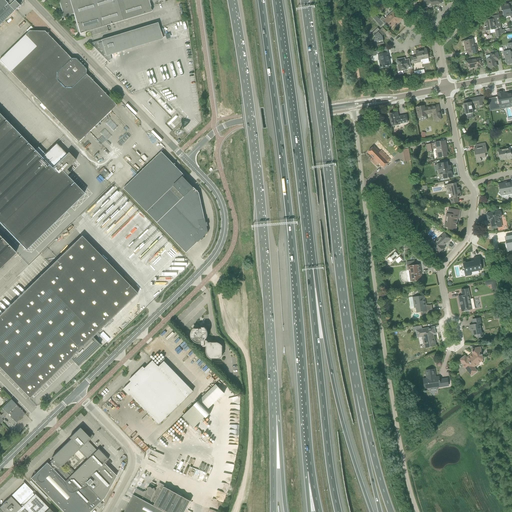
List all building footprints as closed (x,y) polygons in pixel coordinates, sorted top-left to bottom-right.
[(0,0),(0,24),(20,6),(14,0),(12,2),(11,2),(12,0),(5,0),(7,1),(6,2),(3,0),(0,0)] [(58,0),(62,12),(61,12),(63,18),(70,16),(71,15),(73,14),(80,34),(89,31),(91,36),(107,31),(106,26),(152,12),(150,7),(148,0),(58,0)] [(506,5),(500,6),(501,11),(502,11),(503,16),(503,17),(510,16),(510,18),(511,17),(511,2),(506,3),(506,5)] [(383,17),(380,20),(388,28),(390,26),(391,27),(397,22),(398,23),(402,20),(393,11),(385,19),(383,17)] [(502,30),(499,20),(499,15),(491,16),(492,20),(484,21),(485,27),(484,27),(484,28),(485,27),(485,31),(495,29),(495,28),(497,27),(498,31),(495,31),(496,36),(500,36),(500,34),(505,33),(504,30),(502,30)] [(374,16),(371,18),(381,27),(383,25),(374,16)] [(89,43),(109,63),(108,62),(109,60),(111,59),(110,55),(162,39),(157,22),(90,43),(89,43)] [(377,28),(368,37),(372,41),(373,40),(375,45),(378,45),(383,44),(382,36),(386,32),(383,28),(382,28),(379,30),(377,28)] [(46,33),(44,31),(29,31),(25,35),(36,47),(10,72),(78,142),(116,105),(105,94),(105,93),(104,93),(92,81),(93,81),(93,80),(91,80),(91,78),(90,78),(90,76),(88,76),(88,77),(82,70),(82,68),(79,68),(77,66),(77,63),(74,63),(60,48),(60,46),(59,46),(48,35),(48,33),(46,33)] [(464,41),(461,42),(464,42),(466,52),(469,51),(470,55),(477,54),(475,46),(473,46),(472,39),(464,41)] [(416,56),(410,57),(412,64),(420,62),(423,61),(423,64),(429,63),(428,58),(426,49),(415,51),(416,56)] [(381,51),(376,51),(377,55),(376,55),(377,56),(378,55),(379,60),(380,67),(385,66),(385,67),(387,66),(390,65),(388,53),(388,52),(386,53),(386,50),(381,51)] [(376,51),(368,53),(369,60),(370,60),(372,59),(371,57),(377,56),(376,55),(377,55),(376,51)] [(490,55),(486,56),(487,64),(488,64),(489,68),(497,67),(496,61),(499,60),(497,53),(490,55)] [(480,59),(467,61),(468,69),(474,68),(473,68),(481,66),(481,67),(482,66),(481,65),(484,64),(482,54),(479,54),(480,59)] [(402,59),(396,60),(397,65),(398,72),(397,72),(398,75),(403,74),(403,71),(407,70),(406,68),(410,67),(410,66),(409,61),(403,62),(402,59)] [(162,77),(169,75),(168,71),(170,70),(169,65),(165,66),(158,68),(160,73),(161,73),(162,77)] [(497,96),(498,101),(499,105),(511,102),(511,95),(511,93),(503,94),(503,92),(497,94),(497,96)] [(465,103),(463,104),(465,115),(466,114),(467,119),(473,118),(472,113),(473,113),(471,104),(477,103),(477,107),(483,106),(482,102),(481,97),(465,100),(465,103)] [(433,114),(434,121),(441,120),(438,105),(424,108),(424,106),(418,107),(417,107),(415,108),(417,118),(426,116),(433,114)] [(407,123),(407,120),(406,115),(398,117),(397,112),(389,114),(391,126),(400,124),(399,124),(407,123)] [(0,223),(26,250),(84,194),(66,176),(70,173),(69,172),(69,173),(66,170),(75,161),(68,153),(66,154),(56,144),(41,158),(34,151),(36,149),(29,142),(28,143),(10,125),(0,115),(0,223)] [(433,149),(436,149),(438,158),(447,156),(445,149),(447,148),(445,141),(426,145),(427,152),(433,152),(433,149)] [(475,148),(473,148),(474,151),(476,163),(481,162),(480,159),(485,158),(485,154),(487,153),(485,143),(475,145),(475,148)] [(390,161),(384,155),(380,151),(379,152),(374,147),(367,153),(372,157),(370,160),(375,165),(377,163),(382,168),(390,161)] [(499,152),(498,153),(499,158),(500,157),(500,160),(508,158),(508,159),(511,158),(511,150),(510,151),(509,149),(498,151),(499,152)] [(123,189),(146,212),(157,223),(186,253),(197,242),(198,243),(200,240),(201,241),(204,238),(203,237),(208,233),(206,226),(208,226),(207,222),(206,222),(205,219),(204,219),(199,193),(193,188),(189,184),(190,183),(187,181),(186,181),(182,177),(184,176),(175,166),(175,164),(173,164),(161,152),(123,189)] [(442,164),(437,165),(439,175),(440,174),(441,179),(444,179),(447,178),(452,177),(450,169),(448,169),(447,163),(442,164)] [(511,181),(506,182),(507,184),(504,184),(499,185),(499,188),(498,188),(499,192),(500,192),(500,195),(509,193),(509,192),(511,191),(511,181)] [(459,188),(457,188),(456,183),(447,185),(448,194),(452,194),(453,198),(449,199),(450,204),(458,202),(457,197),(461,196),(459,188)] [(86,210),(102,227),(130,202),(115,185),(86,210)] [(450,229),(451,229),(456,230),(456,226),(457,226),(457,225),(456,224),(456,219),(458,219),(460,211),(448,209),(447,214),(446,214),(444,227),(450,228),(450,229)] [(500,211),(491,213),(486,214),(488,220),(490,220),(491,229),(496,228),(500,227),(498,218),(501,218),(500,211)] [(444,233),(435,242),(431,245),(438,253),(445,248),(443,246),(450,240),(444,233)] [(81,236),(0,314),(0,368),(29,398),(70,358),(74,362),(78,366),(82,362),(100,345),(92,337),(137,294),(81,236)] [(0,268),(15,253),(0,237),(0,268)] [(395,252),(387,258),(391,262),(398,256),(395,252)] [(482,270),(480,262),(479,257),(473,258),(474,261),(463,264),(464,268),(463,268),(464,270),(465,277),(471,275),(470,272),(482,270)] [(414,261),(409,262),(406,262),(407,271),(409,282),(422,280),(419,264),(415,265),(414,261)] [(462,296),(458,297),(459,303),(460,303),(461,306),(460,306),(461,312),(466,311),(472,309),(475,309),(473,299),(470,299),(468,289),(466,289),(461,290),(462,296)] [(421,297),(421,296),(412,298),(415,298),(415,301),(415,302),(415,306),(416,306),(416,308),(415,308),(416,313),(420,313),(421,318),(433,316),(431,306),(425,306),(426,308),(425,308),(424,304),(425,304),(424,297),(420,298),(420,297),(421,297)] [(501,310),(493,312),(493,315),(497,314),(498,319),(502,318),(501,310)] [(480,318),(477,319),(472,320),(473,325),(469,325),(470,329),(471,329),(473,335),(477,334),(478,338),(481,337),(481,338),(482,338),(482,337),(484,337),(483,333),(482,333),(480,323),(481,323),(480,318)] [(167,329),(171,333),(176,330),(171,325),(167,329)] [(205,329),(204,328),(204,327),(204,328),(201,328),(201,329),(194,329),(193,329),(192,330),(192,331),(191,332),(191,334),(190,335),(191,337),(191,338),(192,339),(192,341),(193,342),(194,342),(195,343),(196,343),(198,343),(201,344),(201,346),(202,346),(202,347),(206,347),(206,353),(206,354),(207,356),(208,357),(209,358),(210,359),(211,360),(211,359),(220,359),(221,357),(222,358),(223,356),(223,355),(223,354),(223,352),(223,351),(223,349),(222,348),(222,347),(221,346),(220,345),(220,344),(219,343),(218,343),(216,343),(208,343),(206,341),(206,339),(207,337),(207,336),(207,334),(207,333),(207,331),(206,330),(205,329)] [(425,344),(426,348),(435,346),(433,335),(435,334),(434,327),(416,331),(417,338),(424,336),(425,342),(424,343),(424,344),(425,344)] [(460,360),(457,362),(460,366),(461,367),(464,365),(463,365),(463,366),(463,367),(464,367),(465,367),(472,375),(477,371),(474,367),(482,361),(482,360),(482,359),(482,355),(482,354),(480,355),(480,351),(481,351),(480,348),(477,348),(472,349),(472,351),(472,353),(473,353),(473,354),(467,358),(465,356),(460,360)] [(206,364),(194,352),(190,356),(202,368),(206,364)] [(158,367),(156,364),(152,361),(144,368),(143,367),(129,380),(131,382),(123,389),(129,396),(130,395),(159,425),(193,391),(164,362),(158,367)] [(217,365),(234,383),(238,379),(221,361),(217,365)] [(423,379),(424,384),(425,389),(429,388),(429,386),(437,385),(437,387),(448,386),(447,379),(439,380),(439,377),(434,378),(434,376),(435,375),(434,370),(426,371),(427,377),(428,377),(428,379),(423,379)] [(207,410),(224,393),(215,384),(198,401),(194,405),(182,416),(193,428),(205,417),(206,418),(210,414),(207,410)] [(16,423),(25,414),(11,399),(2,408),(16,423)] [(229,444),(238,445),(239,422),(230,422),(230,424),(234,425),(234,430),(233,430),(233,434),(232,434),(232,437),(229,437),(229,444)] [(87,435),(86,436),(84,434),(87,431),(87,430),(84,433),(79,428),(69,438),(70,439),(51,458),(53,459),(50,461),(51,462),(49,465),(46,463),(30,478),(63,511),(89,511),(96,506),(99,509),(102,505),(99,502),(101,501),(105,498),(117,475),(116,475),(116,476),(104,463),(108,460),(98,449),(96,451),(87,441),(89,438),(87,435)] [(163,487),(163,485),(159,483),(157,487),(152,489),(151,488),(151,487),(150,487),(149,487),(148,488),(147,488),(147,489),(147,490),(145,491),(142,492),(137,489),(134,494),(133,495),(153,506),(154,505),(166,511),(184,511),(190,501),(163,487)] [(52,511),(33,492),(28,487),(25,484),(23,484),(20,488),(20,489),(18,491),(16,491),(12,495),(12,496),(15,499),(16,499),(17,499),(17,501),(19,504),(21,504),(23,506),(21,508),(10,497),(0,506),(0,511),(52,511)] [(164,511),(153,506),(133,495),(123,511),(164,511)]
